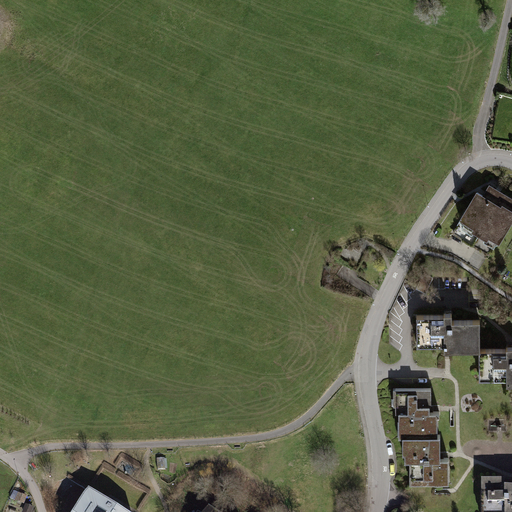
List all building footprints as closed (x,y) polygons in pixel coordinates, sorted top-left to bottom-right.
[(474,191),(456,220),(496,243),(511,216),(511,199),(487,185),(481,195),(474,191)] [(452,316),(417,316),(418,346),(444,345),(443,352),(480,350),(480,321),(452,322),(452,316)] [(511,349),(480,350),(479,380),(506,379),(506,385),(511,385),(511,349)] [(409,483),(449,483),(448,459),(440,460),(438,412),(432,412),(432,390),(393,389),(393,406),(398,407),(398,434),(402,434),(402,462),(410,461),(409,483)] [(511,511),(511,490),(505,490),(505,482),(480,482),(481,511),(511,511)] [(132,511),(86,487),(80,498),(71,511),(132,511)]
